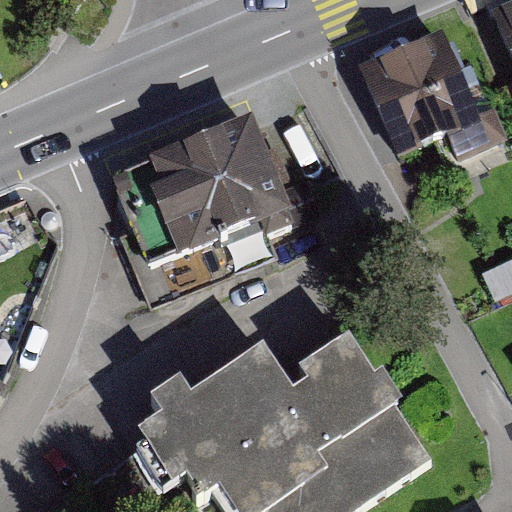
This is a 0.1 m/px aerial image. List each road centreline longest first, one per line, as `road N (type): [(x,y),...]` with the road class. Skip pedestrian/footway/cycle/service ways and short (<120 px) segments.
road 1 (residential): [(291,31),(490,397),(511,455)]
road 2 (residential): [(0,451),(26,411),(83,258),(106,106)]
road 3 (secondary): [(218,61),(106,106)]
